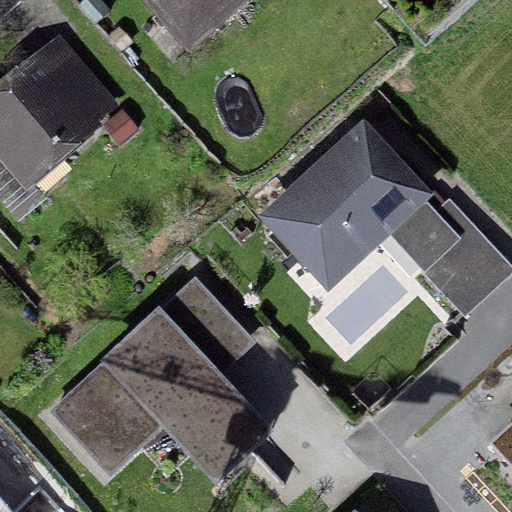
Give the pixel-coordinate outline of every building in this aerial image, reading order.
[(170,0),(204,37),(246,0),(170,0)] [(107,111),(55,50),(0,96),(0,159),(21,185),(107,111)] [(359,146),(270,227),(324,286),(413,205),(359,146)] [(158,421),(218,486),(251,456),(266,442),(206,377),(242,343),(191,288),(49,419),(100,474),(158,421)] [(511,423),(488,445),(511,470),(511,423)]
